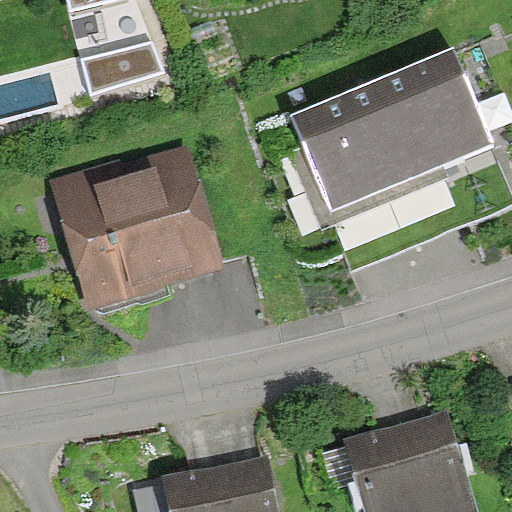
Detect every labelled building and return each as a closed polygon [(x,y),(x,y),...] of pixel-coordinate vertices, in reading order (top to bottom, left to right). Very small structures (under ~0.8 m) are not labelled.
[(67,0),(73,21),(137,2),(136,0),(67,0)] [(154,45),(82,63),(92,100),(166,78),(154,45)] [(291,122),(333,219),(495,150),(453,53),(291,122)] [(55,201),(88,314),(152,296),(225,275),(192,162),(55,201)] [(344,445),(362,511),(473,511),(447,417),(383,434),(344,445)] [(164,481),(170,511),(278,511),(267,459),(210,471),(164,481)]
